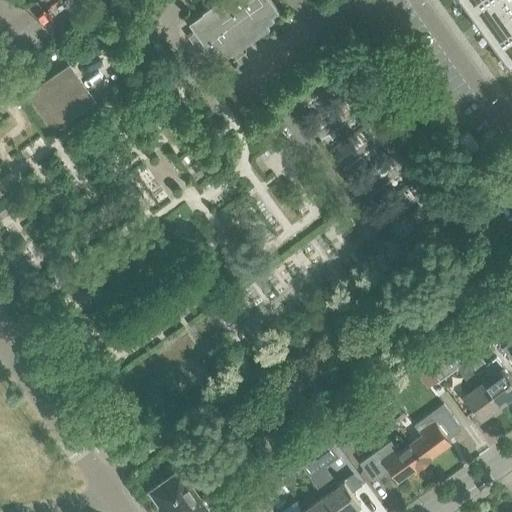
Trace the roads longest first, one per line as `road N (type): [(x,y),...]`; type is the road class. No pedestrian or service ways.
road 1 (residential): [(112,497),(0,332)]
road 2 (residential): [(511,132),(417,0)]
